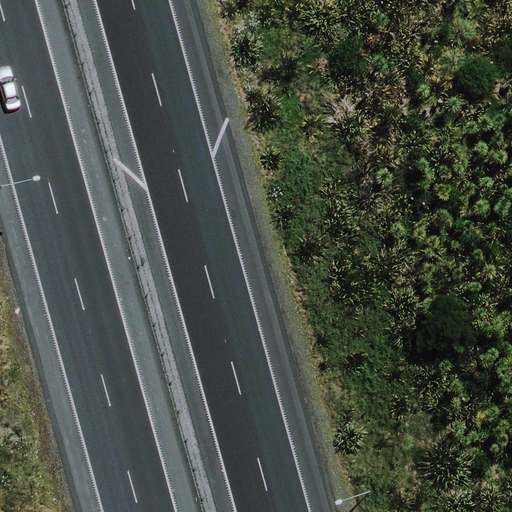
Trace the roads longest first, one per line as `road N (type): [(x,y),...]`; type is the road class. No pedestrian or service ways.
road 1 (motorway): [(143,0),(281,511)]
road 2 (motorway): [(154,511),(18,0)]
